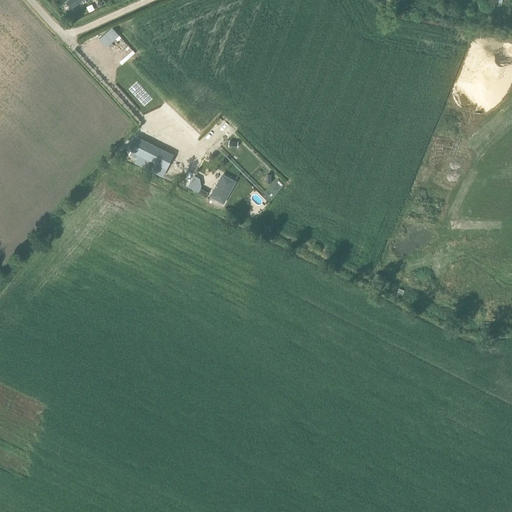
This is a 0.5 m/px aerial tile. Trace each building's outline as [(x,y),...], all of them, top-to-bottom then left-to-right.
[(393,0),(396,9),(404,7),(401,0),(393,0)] [(92,12),(86,15),(88,20),(94,18),(92,12)] [(111,36),(95,49),(99,54),(115,41),(111,36)] [(194,82),(161,117),(196,149),(229,115),(194,82)] [(174,155),(138,137),(131,151),(167,169),(174,155)] [(235,180),(222,174),(212,195),(224,201),(235,180)]
